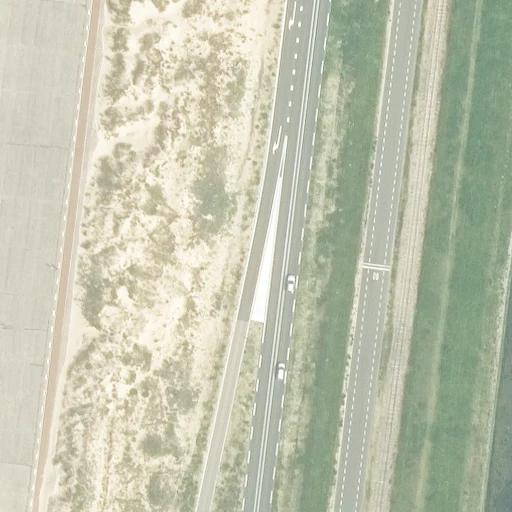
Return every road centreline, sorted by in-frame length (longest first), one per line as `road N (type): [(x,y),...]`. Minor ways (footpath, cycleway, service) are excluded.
road 1 (tertiary): [(344,511),(405,0)]
road 2 (primary): [(302,94),(274,150),(202,511)]
road 3 (primary): [(253,511),(302,94)]
